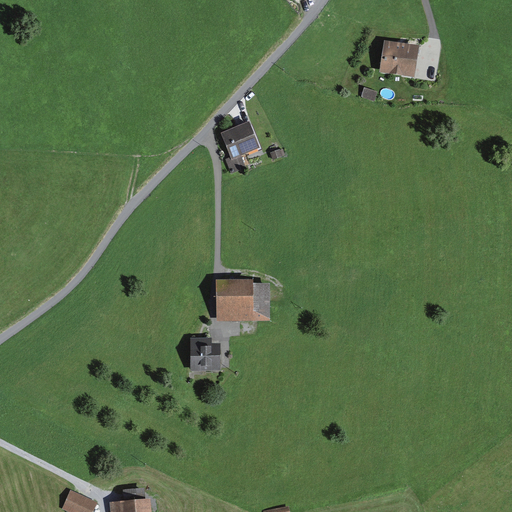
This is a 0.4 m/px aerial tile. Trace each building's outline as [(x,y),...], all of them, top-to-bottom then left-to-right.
[(416,51),(386,47),(383,73),(412,77),(416,51)] [(224,137),(233,159),(256,149),(247,127),(224,137)] [(266,283),(219,283),(220,317),(266,317),(266,283)] [(209,339),(193,339),(193,368),(219,368),(218,345),(209,345),(209,339)] [(89,511),(94,503),(71,493),(65,507),(75,511),(89,511)] [(148,511),(147,500),(113,504),(113,511),(148,511)]
